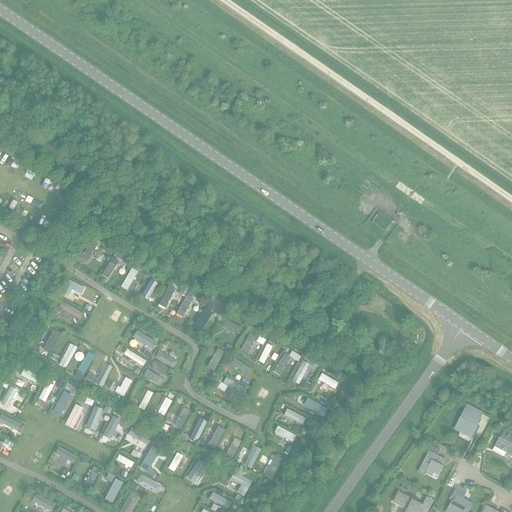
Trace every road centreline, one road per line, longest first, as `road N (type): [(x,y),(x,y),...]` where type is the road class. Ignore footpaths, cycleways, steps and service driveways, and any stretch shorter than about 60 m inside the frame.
road 1 (tertiary): [(462,326),(0,6)]
road 2 (unclassified): [(511,198),(225,0)]
road 3 (unclassified): [(330,511),(462,326)]
